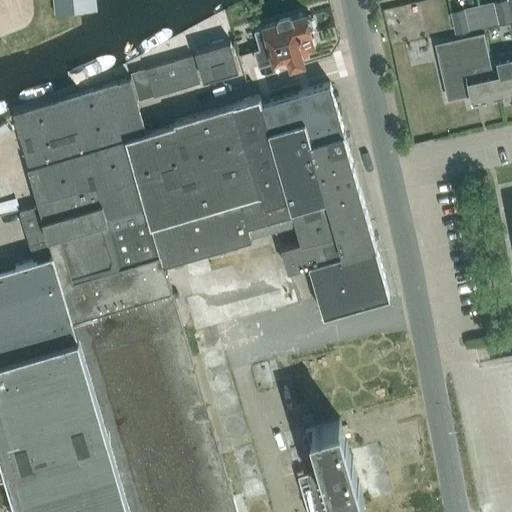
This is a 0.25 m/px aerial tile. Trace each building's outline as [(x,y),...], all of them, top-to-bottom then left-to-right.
[(93,10),(91,0),(53,0),(54,13),(93,10)] [(511,20),(511,18),(507,0),(503,0),(494,2),(499,23),(511,20)] [(456,33),(469,30),(464,9),(451,12),(456,33)] [(261,50),(255,51),(260,67),(289,58),(292,66),(305,63),(303,58),(309,57),(307,52),(314,50),(310,35),(311,35),(310,32),(314,30),(311,22),(307,21),(306,16),(294,19),(293,15),(289,12),(279,15),(277,20),(278,24),(263,29),(255,31),(261,50)] [(473,103),(498,97),(490,58),(484,33),(483,33),(483,36),(455,42),(458,58),(442,62),(450,97),(470,92),(473,103)] [(240,72),(238,65),(232,42),(196,52),(204,81),(240,72)] [(511,52),(490,58),(498,97),(511,93),(511,52)] [(147,69),(155,95),(200,83),(193,56),(147,69)] [(147,70),(133,74),(139,99),(154,96),(147,70)] [(238,511),(166,265),(254,239),(253,236),(298,223),(303,241),(283,247),(290,269),(310,263),(325,314),(391,295),(376,244),(378,244),(345,132),(331,82),(263,102),(261,96),(236,103),(236,104),(175,122),(176,124),(147,132),(131,79),(15,113),(30,165),(28,166),(39,205),(20,211),(34,260),(0,269),(0,445),(19,511),(238,511)] [(310,511),(332,511),(366,503),(343,418),(310,427),(321,470),(301,475),(310,511)]
